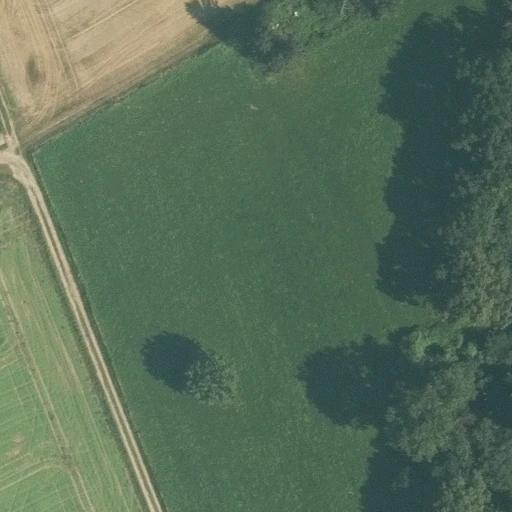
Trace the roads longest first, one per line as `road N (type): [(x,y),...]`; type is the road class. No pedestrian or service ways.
road 1 (track): [(157,511),(0,99)]
road 2 (track): [(263,0),(19,150)]
